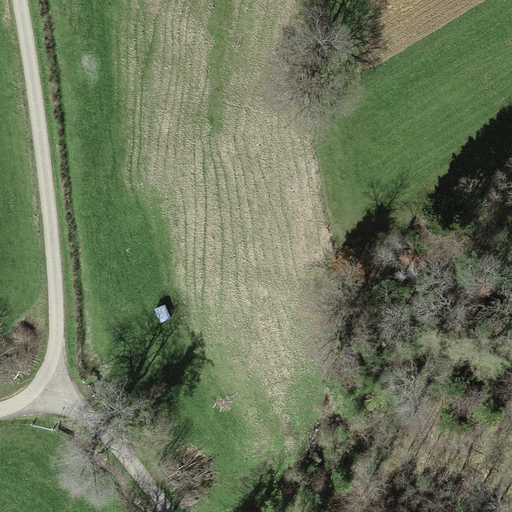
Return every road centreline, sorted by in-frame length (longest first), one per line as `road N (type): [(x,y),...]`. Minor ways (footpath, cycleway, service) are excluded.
road 1 (unclassified): [(0,411),(46,378),(55,345),(44,169),(17,0)]
road 2 (track): [(49,367),(169,511)]
